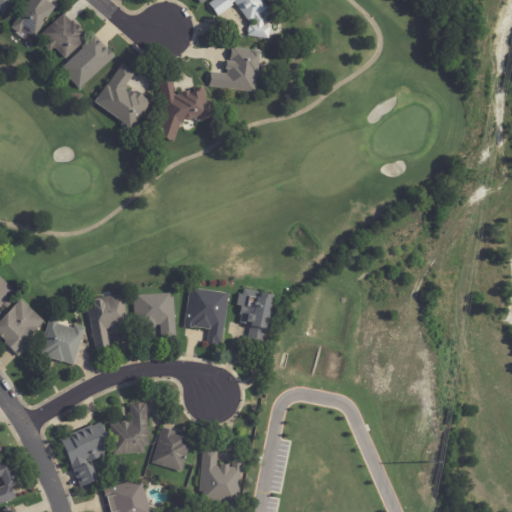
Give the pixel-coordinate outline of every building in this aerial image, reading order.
[(20,0),(4,16),(0,11),(0,0),(20,0)] [(42,0),(46,2),(47,1),(58,9),(50,21),(48,19),(46,24),(47,25),(37,40),(30,35),(32,32),(26,28),(21,35),(14,30),(33,0),(42,0)] [(264,0),(271,9),(261,16),(265,21),(265,27),(272,27),(270,39),(249,37),(250,24),(254,24),(254,21),(252,19),(250,21),(236,3),(233,5),(234,6),(219,17),(210,5),(216,0),(230,0),(231,1),(231,0),(264,0)] [(66,15),(73,23),(74,22),(79,26),(79,25),(85,32),(85,33),(88,37),(87,38),(89,40),(67,60),(57,48),(52,52),(45,45),(49,41),(43,34),(66,14),(66,15)] [(97,37),(116,59),(79,90),(62,71),(85,51),(83,48),(97,36),(97,37)] [(262,53),(259,75),(258,74),(255,94),(207,87),(209,73),(228,75),(228,71),(226,71),(227,62),(231,63),(233,49),(262,53)] [(133,78),(127,86),(128,87),(125,92),(129,94),(131,92),(133,93),(135,90),(145,97),(145,98),(152,103),(133,130),(96,103),(123,65),(131,71),(131,72),(135,75),(133,78)] [(176,84),(179,98),(181,97),(180,93),(206,87),(210,104),(214,103),(217,119),(207,121),(204,123),(202,124),(198,123),(197,121),(196,121),(196,122),(195,123),(193,123),(189,124),(187,122),(186,125),(183,126),(176,144),(158,137),(166,115),(168,116),(161,85),(171,82),(172,84),(176,83),(176,84)] [(0,309),(0,278),(15,292),(0,309)] [(208,342),(210,330),(195,328),(195,329),(185,327),(190,288),(230,294),(223,345),(217,344),(217,345),(208,344),(208,342)] [(277,296),(269,330),(266,329),(263,343),(247,340),(250,326),(241,324),(242,316),(239,315),(242,304),(243,305),(246,289),(277,296)] [(162,338),(162,326),(159,326),(159,329),(151,329),(151,328),(143,328),(143,327),(137,327),(135,300),(137,300),(137,296),(172,294),(173,297),(176,296),(179,340),(163,341),(162,338)] [(123,296),(129,327),(107,331),(110,347),(96,350),(86,302),(123,295),(123,296)] [(17,357),(5,345),(7,343),(0,336),(0,322),(21,300),(45,324),(26,344),(29,347),(18,358),(17,357)] [(59,323),(59,324),(74,328),(76,325),(86,328),(74,365),(63,362),(45,357),(46,356),(39,354),(50,317),(60,320),(59,323)] [(149,404),(151,447),(147,447),(148,454),(116,455),(116,454),(113,454),(112,424),(117,424),(117,423),(124,423),(133,422),(132,404),(149,404)] [(81,485),(62,440),(72,436),(71,435),(94,425),(95,426),(104,423),(110,438),(106,440),(111,451),(102,454),(103,458),(91,463),(92,466),(95,467),(99,477),(98,480),(99,482),(83,489),(81,485)] [(165,429),(177,432),(176,435),(187,438),(186,443),(192,444),(183,473),(153,464),(163,428),(165,429)] [(219,451),(218,467),(222,467),(222,465),(231,466),(231,468),(233,468),(233,464),(244,465),(240,504),(204,501),(204,494),(200,493),(204,449),(219,451)] [(11,465),(14,472),(15,472),(20,483),(19,483),(20,486),(13,488),(14,489),(18,497),(17,498),(18,499),(0,505),(0,465),(10,462),(11,465)] [(145,483),(152,511),(112,511),(109,500),(107,500),(105,490),(136,482),(137,486),(145,483)] [(180,511),(176,510),(181,500),(189,503),(184,511),(180,511)]
